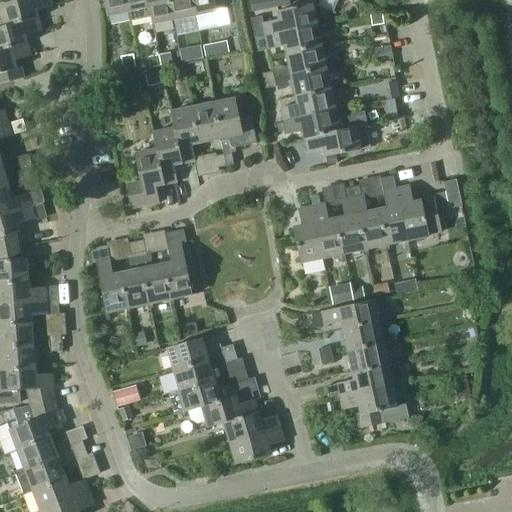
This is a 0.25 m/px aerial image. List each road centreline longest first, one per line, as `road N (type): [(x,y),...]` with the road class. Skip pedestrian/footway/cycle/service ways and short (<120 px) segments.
road 1 (residential): [(75,236),(183,215),(227,185),(430,155),(439,145),(415,0)]
road 2 (residential): [(304,473),(184,497),(150,496),(136,485),(82,343),(75,236)]
road 3 (residential): [(75,236),(93,64),(87,0)]
road 4 (residential): [(304,473),(289,406),(244,321)]
road 5 (residential): [(430,511),(411,464),(383,458),(304,473)]
